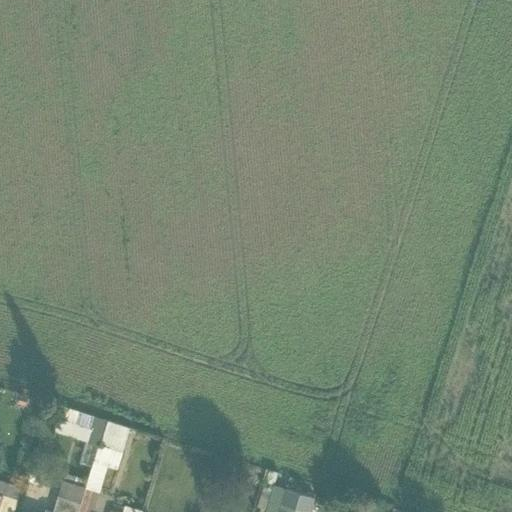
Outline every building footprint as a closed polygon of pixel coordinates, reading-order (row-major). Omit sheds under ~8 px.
[(108,418),(81,409),(77,422),(56,415),(52,428),(85,438),(78,460),(93,465),(108,418)] [(108,418),(93,465),(89,478),(77,511),(88,511),(96,489),(99,490),(107,463),(117,466),(129,426),(108,418)] [(258,511),(264,511),(276,471),(265,468),(261,480),(264,481),(257,504),(260,505),(258,511)] [(77,511),(89,478),(65,471),(52,511),(47,511),(44,511),(43,511),(77,511)] [(0,511),(12,511),(22,484),(0,477),(0,511)] [(276,511),(308,511),(314,495),(284,486),(276,511)] [(140,511),(142,508),(124,503),(121,511),(110,508),(108,511),(140,511)]
